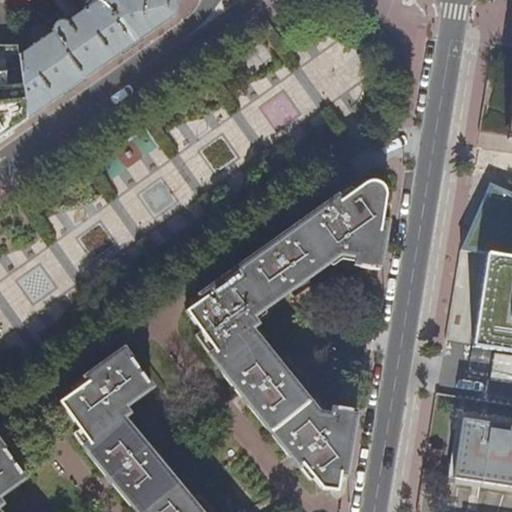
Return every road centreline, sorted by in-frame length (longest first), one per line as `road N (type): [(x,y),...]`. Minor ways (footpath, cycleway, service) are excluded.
road 1 (residential): [(457,0),(374,511)]
road 2 (residential): [(0,168),(189,37)]
